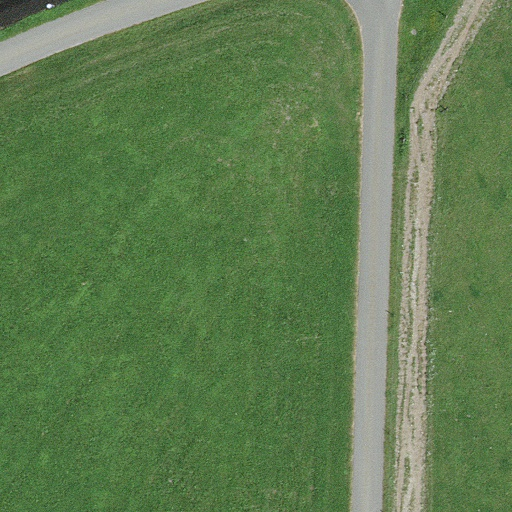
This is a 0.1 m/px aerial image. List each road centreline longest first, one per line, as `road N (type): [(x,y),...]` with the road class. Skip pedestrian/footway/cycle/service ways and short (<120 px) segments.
road 1 (track): [(367,511),(378,0)]
road 2 (unclassified): [(157,0),(0,59)]
